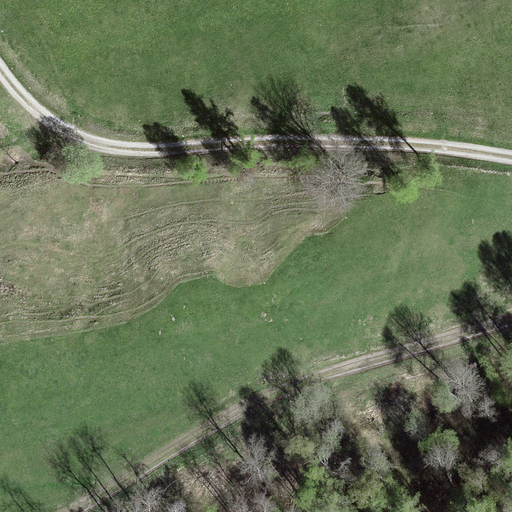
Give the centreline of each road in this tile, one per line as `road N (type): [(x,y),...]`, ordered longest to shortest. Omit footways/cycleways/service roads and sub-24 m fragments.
road 1 (track): [(511,160),(335,148),(111,150),(54,127),(0,68)]
road 2 (track): [(63,511),(288,382),(511,314)]
